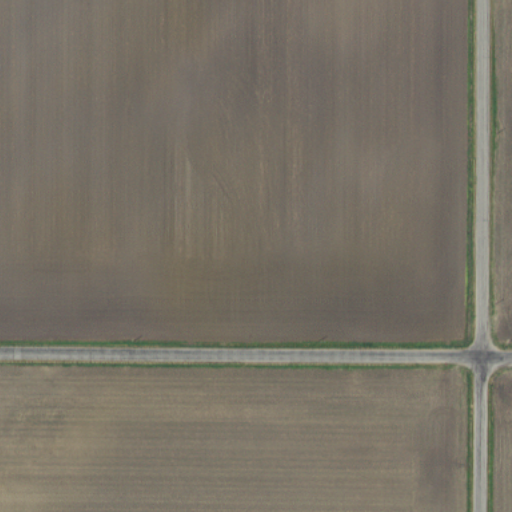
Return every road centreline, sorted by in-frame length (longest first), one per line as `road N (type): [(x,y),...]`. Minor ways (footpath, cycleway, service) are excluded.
road 1 (residential): [(0,349),(511,355)]
road 2 (residential): [(476,511),(479,0)]
